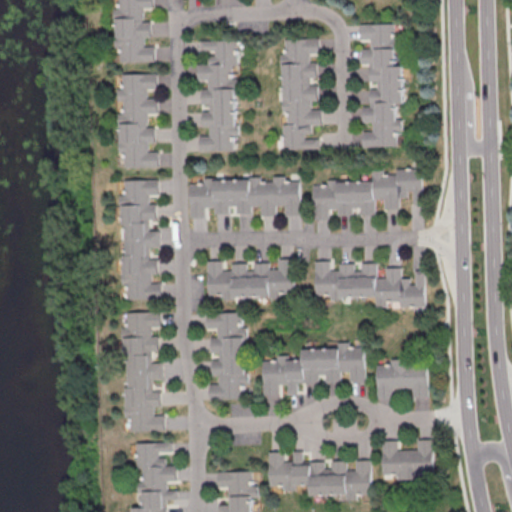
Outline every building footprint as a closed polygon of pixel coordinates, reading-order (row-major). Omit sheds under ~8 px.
[(155,60),(123,61),(123,47),(118,47),(117,36),(119,36),(119,19),(122,18),(121,0),(153,0),(154,9),(143,9),(143,24),(150,24),(151,36),(145,36),(145,48),(155,48),(155,60)] [(360,25),(394,24),(396,66),(403,66),(404,104),(396,104),(397,147),(364,148),(363,132),(373,132),(373,123),(363,123),(363,108),(371,108),(369,65),(362,65),(361,50),(371,49),(371,40),(361,40),(360,25)] [(321,150),(283,151),(282,124),(288,124),(288,103),(286,103),(285,79),(288,79),(288,76),(284,76),(284,65),(282,65),(281,54),(287,54),(286,40),(320,39),(320,54),(311,54),(311,64),(317,64),(317,77),(310,77),(310,87),(318,87),(319,101),(312,101),(312,111),(322,111),(323,126),(312,126),(312,141),(320,140),(321,150)] [(200,41),(238,40),(238,67),(232,67),(233,88),(235,88),(236,112),(233,112),(233,115),(236,115),(236,126),(239,126),(239,137),(234,137),(234,151),(201,152),(200,137),(210,137),(210,127),(204,127),(203,114),(211,114),(211,104),(202,104),(202,90),(209,90),(209,80),(198,80),(198,65),(209,65),(208,50),(200,51),(200,41)] [(158,168),(125,168),(125,153),(120,154),(119,142),(121,142),(121,126),(119,126),(118,114),(123,114),(123,102),(118,102),(118,90),(123,89),(123,74),(157,73),(157,89),(147,89),(147,98),(158,98),(158,114),(147,114),(148,128),(154,128),(155,144),(148,144),(148,153),(158,153),(158,168)] [(314,221),(313,187),(328,186),(328,181),(340,180),(340,183),(373,182),(372,170),(384,170),(385,176),(398,175),(397,170),(422,169),(424,205),(414,205),(414,197),(400,198),(400,209),(385,210),(385,200),(375,200),(376,215),(362,216),(362,208),(354,209),(354,216),(339,217),(338,210),(329,211),(329,221),(314,221)] [(191,219),(190,185),(204,184),(204,179),(217,178),(217,181),(249,180),(249,178),(261,178),(261,183),(274,183),(274,178),(285,177),(285,183),(300,182),(301,215),(286,216),(286,206),(275,206),(276,215),(262,216),(262,206),(252,207),(252,213),(239,214),(238,207),(231,207),(231,215),(215,215),(215,209),(205,209),(206,219),(191,219)] [(160,298),(129,299),(128,285),(123,285),(122,274),(124,274),(124,256),(127,256),(126,218),(123,218),(122,207),(120,207),(119,196),(125,196),(124,182),(158,181),(159,196),(149,196),(149,206),(155,205),(156,220),(148,220),(149,233),(158,233),(159,247),(148,247),(149,262),(156,261),(156,274),(150,274),(150,286),(160,285),(160,298)] [(207,299),(295,298),(294,258),(273,258),(273,261),(226,261),(226,260),(207,260),(207,299)] [(315,262),(316,296),(331,296),(331,301),(343,301),(343,298),(376,297),(376,309),(388,309),(388,303),(401,303),(401,307),(426,307),(425,271),(416,271),(416,280),(402,280),(402,268),(387,269),(387,279),(377,279),(377,264),(363,264),(363,271),(355,272),(355,264),(339,264),(340,271),(330,271),(330,261),(315,262)] [(161,428),(130,429),(129,416),(124,416),(124,405),(126,405),(125,387),(128,387),(127,348),(124,348),(124,337),(121,337),(121,327),(126,326),(125,312),(159,311),(160,327),(150,327),(150,336),(156,336),(157,350),(149,350),(150,363),(160,363),(160,378),(149,378),(150,392),(157,392),(157,404),(151,404),(151,416),(161,416),(161,428)] [(206,312),(206,330),(209,330),(209,399),(246,399),(246,313),(206,312)] [(264,397),(263,363),(278,362),(277,357),(289,356),(289,359),(302,359),(302,349),(337,348),(337,342),(351,342),(351,348),(365,347),(366,382),(350,382),(350,372),(340,372),(341,383),(326,383),(326,375),(318,375),(318,383),(297,384),(297,395),(287,395),(287,386),(278,387),(278,396),(264,397)] [(412,398),(428,398),(428,359),(377,360),(377,399),(394,399),(394,388),(412,388),(412,398)] [(382,440),(383,477),(434,476),(433,439),(416,439),(417,449),(400,449),(400,440),(382,440)] [(135,442),(136,468),(141,468),(142,480),(136,480),(136,493),(141,493),(142,506),(131,506),(131,511),(164,511),(164,498),(176,498),(175,490),(165,490),(165,480),(175,480),(175,465),(164,465),(164,457),(158,457),(158,452),(172,452),(171,441),(135,442)] [(268,453),(270,487),(285,486),(285,492),(297,491),(296,488),(310,487),(310,497),(345,495),(346,501),(359,501),(359,495),(373,494),(371,460),(356,460),(356,471),(347,471),(346,461),(332,462),(332,469),(324,470),(324,462),(302,463),(302,452),(292,452),(293,461),(283,462),(283,452),(268,453)] [(251,511),(251,498),(256,498),(255,471),(217,471),(217,488),(228,488),(228,504),(217,504),(217,511),(251,511)]
